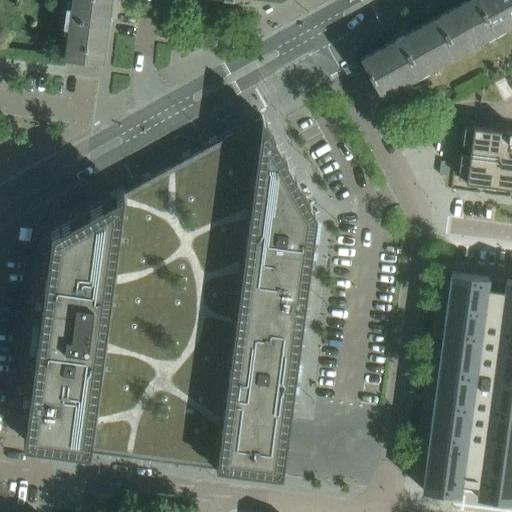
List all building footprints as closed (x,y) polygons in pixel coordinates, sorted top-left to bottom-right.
[(107,16),(109,0),(73,0),(72,7),(67,6),(64,25),(70,26),(65,58),(101,63),(106,27),(110,28),(111,17),(107,16)] [(457,52),(511,21),(511,0),(465,0),(437,16),(457,52)] [(457,52),(437,16),(403,34),(402,32),(393,38),(394,39),(361,58),(364,65),(380,93),(457,52)] [(51,229),(23,440),(99,450),(218,466),(282,474),(316,215),(262,115),(132,185),(51,229)] [(473,126),(465,182),(511,188),(511,146),(507,146),(509,131),(473,126)] [(451,271),(422,489),(459,494),(461,483),(478,485),(476,496),(511,501),(511,279),(505,278),(504,290),(487,287),(488,276),(451,271)]
